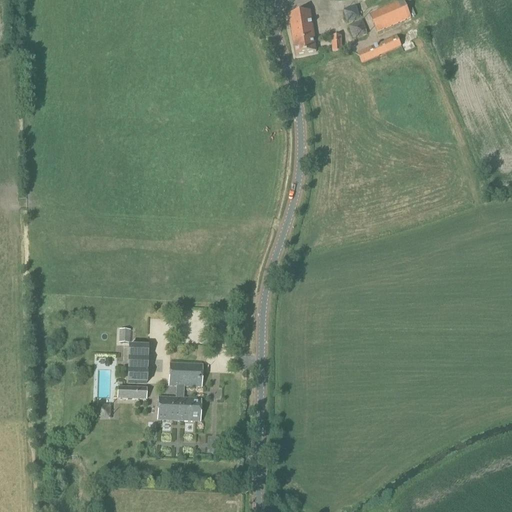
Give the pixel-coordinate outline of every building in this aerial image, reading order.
[(376,34),(411,19),(416,17),(408,0),(406,0),(403,1),(403,0),(369,15),(376,34)] [(360,18),(357,8),(343,12),(347,22),(360,18)] [(296,56),(316,53),(310,13),(289,16),(296,56)] [(368,35),(364,21),(348,27),(354,40),(368,35)] [(400,41),(413,33),(410,29),(397,36),(400,41)] [(342,37),(332,38),(332,53),(342,53),(342,37)] [(361,65),(402,48),(397,37),(357,55),(361,65)] [(118,330),(118,344),(130,343),(129,330),(118,330)] [(129,346),(128,383),(146,384),(147,347),(129,346)] [(232,355),(232,364),(248,364),(249,356),(232,355)] [(98,357),(92,358),(93,398),(113,397),(111,360),(98,360),(98,357)] [(202,388),(203,367),(170,366),(169,387),(177,387),(176,400),(159,399),(158,422),(200,423),(201,401),(184,400),(184,387),(202,388)] [(118,388),(118,400),(146,401),(146,389),(118,388)] [(97,421),(110,420),(109,408),(97,408),(97,421)] [(152,453),(151,445),(143,445),(143,454),(152,453)]
